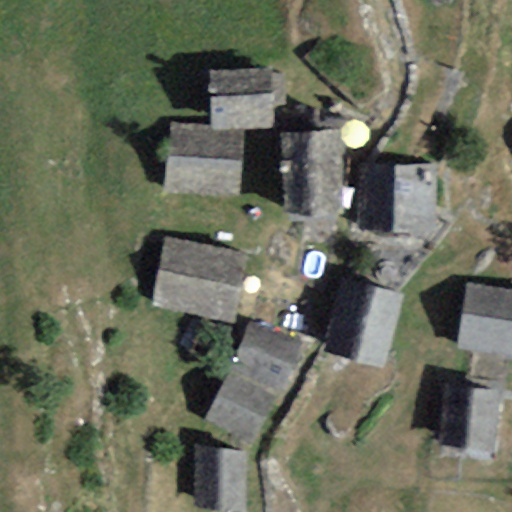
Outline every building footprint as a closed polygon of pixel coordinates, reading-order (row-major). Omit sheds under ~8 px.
[(264,76),(214,78),(217,130),(266,128),(264,76)] [(231,139),(175,136),(172,195),(229,197),(231,139)] [(336,141),(284,142),(287,221),(338,219),(336,141)] [(421,175),(366,173),(364,231),(419,234),(421,175)] [(239,262),(168,247),(153,311),(225,326),(239,262)] [(395,300),(344,288),(327,357),(378,369),(395,300)] [(511,300),(470,292),(459,350),(511,359),(511,300)] [(294,350),(252,332),(235,373),(278,390),(294,350)] [(268,401),(229,380),(206,425),(245,445),(268,401)] [(494,401),(450,396),(444,445),(488,450),(494,401)] [(238,455),(200,454),(200,511),(237,511),(238,455)]
